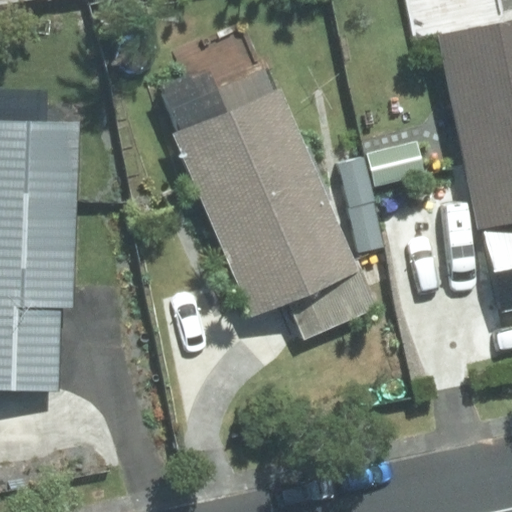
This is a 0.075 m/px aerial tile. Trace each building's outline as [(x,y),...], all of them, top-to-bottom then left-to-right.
[(511,12),(440,27),(480,223),(488,221),(495,257),(511,253),(511,12)] [(194,65),(163,78),(183,125),(177,127),(255,312),(290,297),(306,335),(383,303),(362,254),(359,255),(277,60),(223,83),(215,64),(197,71),(194,65)] [(84,115),(0,112),(0,385),(62,387),(64,304),(79,304),(84,115)] [(421,131),(371,146),(382,182),(431,168),(421,131)] [(325,171),(362,250),(398,233),(361,154),(325,171)]
